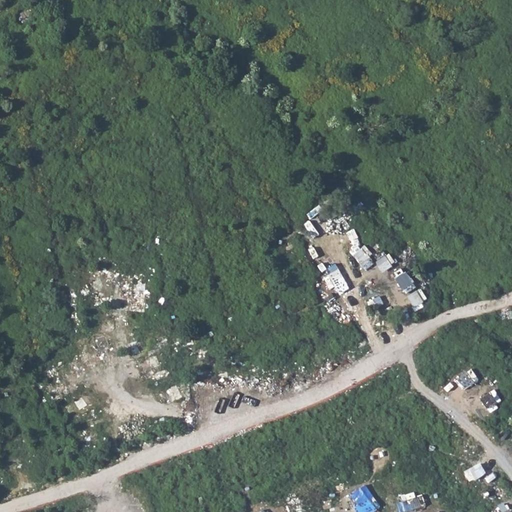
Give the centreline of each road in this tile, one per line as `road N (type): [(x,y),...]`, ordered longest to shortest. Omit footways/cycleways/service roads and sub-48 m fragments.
road 1 (track): [(5,511),(342,382),(450,319),(511,300)]
road 2 (track): [(511,475),(470,426),(426,393),(404,346)]
road 3 (track): [(240,422),(117,400),(108,368)]
road 4 (track): [(382,359),(332,244)]
